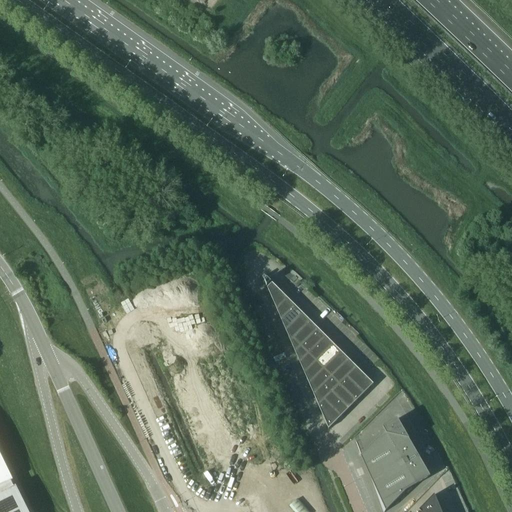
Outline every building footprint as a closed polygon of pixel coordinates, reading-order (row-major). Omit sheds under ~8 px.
[(267,288),(276,310),(287,299),(272,284),(267,288)] [(287,299),(276,310),(281,320),(295,307),(287,299)] [(295,307),(281,320),(286,331),(302,314),(295,307)] [(302,314),(286,331),(290,342),(293,339),(310,322),(302,314)] [(310,322),(293,339),(301,346),(318,329),(310,322)] [(318,329),(301,346),(308,354),(325,337),(318,329)] [(325,337),(308,354),(316,362),(333,345),(325,337)] [(290,342),(299,363),(308,354),(301,346),(293,339),(290,342)] [(333,345),(316,362),(324,369),(341,352),(333,345)] [(324,369),(331,377),(348,360),(341,352),(324,369)] [(299,363),(304,374),(316,362),(308,354),(299,363)] [(348,360),(331,377),(339,384),(347,377),(356,368),(348,360)] [(316,362),(304,374),(309,384),(324,369),(316,362)] [(347,377),(364,394),(373,385),(356,368),(347,377)] [(324,369),(309,384),(313,395),(331,377),(324,369)] [(331,377),(313,395),(318,406),(324,400),(331,392),(339,384),(331,377)] [(339,384),(356,402),(364,394),(347,377),(339,384)] [(331,392),(349,409),(356,402),(339,384),(331,392)] [(324,400),(341,417),(349,409),(331,392),(324,400)] [(328,429),(328,430),(341,417),(324,400),(318,406),(328,429)] [(430,476),(426,470),(397,420),(381,429),(384,433),(363,454),(383,511),(384,511),(406,490),(430,476)] [(0,484),(11,480),(0,458),(0,484)] [(441,511),(434,495),(419,511),(441,511)] [(311,506),(303,497),(299,501),(298,499),(290,505),(295,511),(309,511),(307,509),(311,506)]
